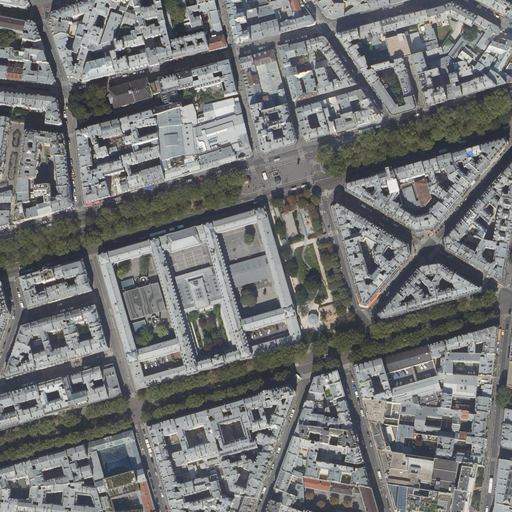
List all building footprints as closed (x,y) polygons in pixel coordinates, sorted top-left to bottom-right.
[(27,0),(12,0),(12,6),(19,7),(25,9),(29,4),(27,0)] [(89,29),(97,0),(92,0),(74,7),(52,14),(51,20),(70,24),(81,27),(89,29)] [(110,8),(112,2),(112,0),(97,0),(89,29),(88,31),(90,32),(89,37),(86,36),(85,40),(82,48),(89,50),(96,53),(98,46),(103,31),(95,28),(99,16),(107,19),(110,8)] [(132,0),(135,7),(137,17),(141,30),(151,28),(153,28),(153,25),(147,26),(146,22),(152,21),(149,7),(147,7),(148,10),(143,11),(142,5),(143,5),(142,0),(132,0)] [(151,0),(152,3),(154,3),(155,8),(151,9),(150,7),(149,7),(152,21),(158,20),(160,26),(161,26),(166,24),(161,0),(151,0)] [(161,0),(166,24),(174,60),(175,59),(183,57),(184,57),(199,53),(209,51),(205,34),(174,41),(174,39),(175,38),(173,31),(175,31),(173,24),(172,24),(166,0),(161,0)] [(179,0),(180,4),(179,5),(179,7),(181,7),(184,22),(189,20),(190,23),(184,24),(187,32),(204,29),(201,17),(194,19),(192,13),(199,11),(198,6),(187,9),(184,0),(179,0)] [(230,20),(246,16),(245,11),(241,0),(226,0),(225,1),(227,9),(230,20)] [(241,0),(245,11),(256,8),(256,6),(258,5),(268,3),(269,3),(271,2),(277,0),(259,0),(260,1),(248,4),(247,0),(241,0)] [(288,0),(279,0),(277,0),(271,2),(274,13),(276,19),(280,33),(289,31),(298,29),(288,0)] [(300,0),(288,0),(298,29),(305,27),(314,24),(315,22),(307,10),(300,0)] [(344,0),(320,0),(317,3),(327,17),(330,18),(333,19),(341,17),(345,16),(344,14),(345,2),(344,0)] [(371,9),(368,0),(364,0),(355,7),(344,14),(345,16),(360,12),(371,9)] [(389,0),(368,0),(371,9),(371,10),(382,7),(390,5),(389,0)] [(511,0),(475,0),(491,8),(511,20),(511,0)] [(217,9),(215,2),(198,6),(199,11),(200,13),(209,11),(210,13),(200,15),(201,17),(204,29),(205,34),(209,51),(209,52),(218,50),(226,48),(224,37),(220,22),(217,9)] [(271,2),(269,3),(270,6),(260,9),(258,5),(256,6),(256,8),(259,17),(274,13),(271,2)] [(444,4),(444,5),(448,19),(452,32),(453,31),(458,22),(457,21),(458,19),(472,27),(474,24),(478,16),(464,8),(453,2),(444,4)] [(435,7),(427,10),(432,29),(433,28),(434,28),(433,23),(448,19),(444,5),(435,7)] [(256,8),(245,11),(246,16),(248,24),(248,25),(253,23),(252,19),(254,18),(256,18),(257,24),(248,27),(248,28),(252,41),(258,39),(264,38),(260,23),(259,17),(256,8)] [(415,12),(403,15),(407,26),(421,22),(421,24),(423,24),(424,27),(421,28),(423,33),(426,32),(427,35),(424,36),(425,40),(427,39),(427,40),(432,39),(433,41),(422,44),(418,32),(409,35),(406,36),(412,55),(439,47),(433,28),(432,29),(427,10),(427,9),(415,12)] [(114,42),(115,41),(122,16),(112,13),(102,45),(114,42)] [(137,17),(126,13),(123,23),(136,27),(137,32),(132,33),(133,37),(122,40),(123,42),(125,50),(145,45),(143,38),(137,39),(137,37),(142,35),(141,30),(137,17)] [(407,26),(403,15),(392,18),(381,21),(384,36),(387,36),(386,32),(395,30),(396,33),(408,30),(407,26)] [(0,29),(19,33),(15,50),(21,51),(23,41),(25,34),(25,32),(27,22),(26,22),(0,16),(0,29)] [(246,16),(230,20),(233,33),(236,45),(244,43),(252,41),(248,28),(247,28),(247,30),(243,31),(241,24),(246,23),(246,24),(248,24),(246,16)] [(478,16),(474,24),(486,32),(484,34),(482,32),(481,34),(477,32),(471,42),(470,41),(462,51),(478,62),(481,58),(482,56),(492,42),(487,39),(493,31),(497,35),(498,35),(500,31),(499,27),(494,24),(485,19),(478,16)] [(276,19),(260,23),(264,38),(272,35),(280,33),(276,19)] [(67,36),(70,24),(51,20),(50,26),(52,32),(54,38),(63,35),(67,36)] [(360,38),(361,41),(361,43),(362,47),(365,56),(368,67),(371,66),(390,61),(391,61),(384,36),(380,21),(368,25),(357,27),(360,38)] [(31,22),(27,22),(25,32),(28,32),(30,36),(26,36),(26,34),(25,34),(23,41),(36,43),(42,41),(39,33),(36,23),(31,22)] [(174,60),(166,24),(161,26),(162,29),(156,30),(156,27),(153,28),(151,28),(153,38),(153,39),(163,36),(164,39),(162,40),(164,48),(158,50),(157,46),(155,47),(156,51),(159,63),(164,62),(166,62),(174,60)] [(469,40),(465,38),(467,34),(471,28),(467,26),(466,28),(465,27),(461,34),(463,36),(449,55),(455,59),(469,40)] [(88,31),(89,29),(81,27),(77,38),(85,40),(86,36),(87,35),(84,34),(85,32),(88,32),(88,31)] [(360,38),(357,27),(351,29),(337,33),(336,35),(345,47),(347,50),(354,46),(361,43),(361,41),(353,44),(351,41),(352,40),(360,38)] [(151,28),(141,30),(142,35),(143,38),(145,45),(146,48),(150,66),(150,67),(154,66),(159,65),(159,63),(156,51),(155,52),(154,50),(153,50),(152,49),(150,49),(148,39),(153,38),(151,28)] [(408,30),(396,33),(387,36),(384,36),(391,61),(394,60),(403,58),(404,58),(407,57),(412,56),(412,55),(406,36),(409,35),(408,30)] [(484,60),(481,58),(478,62),(499,74),(500,72),(502,74),(501,77),(507,83),(511,81),(511,34),(509,33),(505,34),(499,43),(493,41),(492,42),(482,56),(486,58),(484,60)] [(69,37),(67,36),(63,35),(54,38),(57,47),(58,51),(78,54),(79,49),(82,50),(82,48),(85,40),(77,38),(72,37),(71,40),(74,41),(76,40),(77,40),(73,52),(68,51),(66,49),(69,37)] [(329,43),(326,38),(323,37),(313,39),(305,41),(313,70),(325,67),(331,65),(342,62),(336,53),(329,43)] [(442,46),(441,47),(443,54),(448,52),(454,44),(447,39),(442,46)] [(42,41),(36,43),(23,41),(21,51),(23,51),(27,51),(46,53),(44,46),(42,41)] [(117,41),(115,41),(114,42),(117,53),(111,54),(116,74),(124,72),(130,71),(126,56),(125,50),(123,42),(118,43),(117,41)] [(312,70),(313,70),(305,41),(291,45),(279,48),(287,77),(312,70)] [(117,53),(114,42),(102,45),(98,46),(96,53),(103,52),(105,61),(96,63),(96,62),(95,62),(95,63),(93,63),(92,62),(91,62),(89,63),(88,62),(83,81),(83,83),(102,78),(116,74),(111,54),(117,53)] [(359,48),(362,47),(361,43),(354,46),(347,50),(352,58),(360,69),(366,68),(368,67),(365,56),(362,57),(357,49),(359,48)] [(3,48),(0,47),(0,58),(9,59),(10,49),(6,49),(5,51),(2,51),(1,51),(2,49),(3,49),(3,48)] [(441,47),(439,47),(412,55),(412,56),(415,68),(417,74),(438,68),(446,65),(454,63),(449,56),(429,64),(430,69),(428,70),(423,55),(426,54),(427,58),(443,54),(441,47)] [(89,50),(82,48),(82,50),(80,55),(79,61),(81,62),(80,63),(79,64),(80,65),(79,66),(78,66),(77,66),(76,69),(73,78),(76,80),(79,81),(89,50)] [(135,54),(126,56),(130,71),(140,68),(150,66),(146,48),(140,50),(140,53),(141,56),(139,57),(138,53),(137,53),(137,54),(135,54)] [(26,62),(27,51),(23,51),(23,53),(14,52),(14,50),(10,49),(9,59),(9,61),(26,63),(26,62)] [(259,83),(246,87),(247,93),(248,97),(267,93),(284,89),(275,57),(273,50),(263,52),(258,54),(252,55),(259,83)] [(48,58),(46,53),(27,51),(26,62),(39,64),(39,62),(34,62),(34,57),(39,57),(39,59),(40,59),(40,57),(41,58),(42,58),(41,64),(50,65),(48,58)] [(80,55),(78,54),(58,51),(61,60),(65,71),(68,78),(73,78),(76,69),(74,69),(72,63),(74,62),(74,64),(77,65),(79,61),(80,55)] [(462,51),(458,57),(464,61),(470,64),(472,60),(473,61),(473,62),(477,65),(475,68),(481,71),(482,72),(484,68),(490,71),(487,76),(497,86),(500,85),(507,83),(501,77),(501,76),(498,79),(497,77),(499,74),(478,62),(462,51)] [(246,87),(259,83),(252,55),(246,57),(239,59),(241,65),(244,78),(246,87)] [(407,71),(404,58),(403,58),(394,60),(395,63),(390,64),(390,61),(371,66),(372,68),(370,69),(367,70),(366,68),(360,69),(366,78),(371,85),(381,79),(376,72),(391,68),(394,68),(396,74),(407,71)] [(217,65),(218,69),(219,74),(222,73),(224,79),(220,80),(221,84),(225,83),(226,86),(225,87),(225,88),(226,88),(226,89),(227,93),(224,93),(225,97),(238,94),(234,78),(230,61),(223,63),(217,65)] [(477,92),(470,64),(464,61),(454,64),(456,71),(458,78),(469,75),(471,78),(469,78),(469,81),(460,84),(463,96),(470,94),(477,92)] [(41,64),(39,64),(26,62),(26,63),(25,66),(24,82),(31,83),(38,84),(40,73),(40,66),(41,64)] [(342,62),(331,65),(341,80),(340,81),(338,79),(337,79),(332,80),(331,80),(331,81),(329,82),(325,67),(313,70),(312,70),(319,95),(327,93),(347,87),(357,84),(357,83),(348,71),(342,62)] [(9,63),(9,64),(7,81),(16,82),(24,82),(25,66),(23,66),(23,70),(15,70),(15,67),(13,67),(11,66),(10,66),(10,63),(9,63)] [(6,65),(0,64),(0,79),(7,81),(9,64),(6,64),(6,65)] [(41,64),(40,66),(42,66),(43,72),(42,73),(40,73),(38,84),(53,86),(54,84),(56,82),(53,72),(50,65),(41,64)] [(475,68),(470,64),(477,92),(486,89),(497,86),(487,76),(486,75),(482,76),(482,77),(481,77),(482,77),(482,78),(481,78),(481,77),(480,77),(479,77),(478,72),(481,71),(475,68)] [(213,70),(218,69),(217,65),(207,67),(191,71),(194,86),(195,87),(195,90),(221,84),(220,80),(219,74),(214,75),(213,70)] [(446,65),(438,68),(440,75),(441,77),(443,84),(443,86),(448,100),(452,99),(456,98),(449,73),(446,65)] [(438,68),(417,74),(426,105),(428,106),(441,102),(448,100),(443,86),(438,87),(437,89),(437,90),(435,91),(431,78),(430,77),(429,78),(428,76),(432,75),(432,76),(434,77),(440,75),(438,68)] [(319,95),(312,70),(287,77),(290,90),(293,101),(295,102),(307,98),(319,95)] [(159,80),(148,83),(152,96),(161,93),(165,108),(157,110),(152,111),(154,118),(156,117),(176,111),(180,110),(182,109),(181,104),(179,104),(176,92),(195,87),(194,86),(191,71),(182,74),(166,78),(159,80)] [(400,107),(381,79),(371,85),(377,95),(387,109),(391,114),(394,116),(403,113),(415,110),(417,107),(414,96),(409,79),(407,71),(396,74),(408,105),(400,107)] [(456,71),(449,73),(456,98),(459,97),(463,96),(460,84),(458,78),(456,71)] [(153,98),(152,96),(148,83),(147,79),(128,84),(109,90),(111,95),(109,96),(111,105),(113,104),(115,109),(119,108),(120,109),(120,108),(120,107),(129,105),(129,106),(130,106),(130,105),(138,102),(138,103),(139,103),(139,102),(147,100),(147,101),(148,100),(148,99),(153,98)] [(284,89),(267,93),(269,100),(272,108),(288,104),(285,95),(284,89)] [(350,101),(354,100),(354,101),(357,99),(359,102),(360,101),(363,109),(365,109),(365,111),(357,113),(354,114),(353,114),(357,126),(366,123),(378,120),(379,117),(374,108),(364,94),(361,89),(347,93),(350,101)] [(27,95),(7,93),(6,107),(16,108),(16,107),(27,108),(27,109),(36,110),(38,97),(27,95)] [(267,93),(248,97),(249,102),(250,105),(269,100),(267,93)] [(347,93),(336,96),(338,104),(341,103),(344,114),(342,115),(346,129),(352,128),(357,126),(353,114),(354,114),(353,112),(350,101),(347,93)] [(342,115),(338,104),(336,96),(328,99),(320,101),(322,107),(326,106),(326,108),(325,109),(325,108),(325,109),(324,108),(323,108),(330,134),(332,133),(341,131),(346,129),(342,115)] [(38,97),(36,110),(36,113),(42,113),(43,110),(47,110),(46,114),(48,114),(46,125),(60,127),(63,125),(61,112),(59,103),(55,98),(45,97),(38,97)] [(204,118),(197,120),(197,124),(189,125),(191,155),(200,154),(206,152),(211,168),(215,167),(228,163),(235,161),(240,160),(245,158),(250,157),(250,156),(252,154),(246,128),(242,113),(239,98),(233,100),(233,99),(204,106),(204,118)] [(269,100),(250,105),(251,109),(252,113),(259,111),(262,110),(272,108),(269,100)] [(322,107),(320,101),(297,108),(296,110),(304,140),(306,141),(317,137),(330,134),(323,108),(322,107)] [(269,140),(272,139),(273,141),(270,142),(272,150),(275,150),(277,149),(296,144),(298,140),(294,128),(290,112),(288,104),(272,108),(262,110),(263,115),(265,123),(266,125),(268,125),(269,127),(266,128),(267,129),(269,136),(269,140)] [(182,109),(180,110),(180,113),(176,113),(176,111),(156,117),(157,127),(158,134),(159,140),(161,158),(162,168),(162,169),(163,172),(165,181),(172,179),(181,177),(182,177),(186,175),(190,174),(191,174),(206,170),(211,168),(206,152),(200,154),(191,155),(189,125),(197,124),(197,120),(196,114),(196,113),(192,106),(182,109)] [(140,115),(128,118),(132,131),(133,132),(133,134),(134,136),(128,137),(124,138),(126,145),(133,144),(134,147),(148,143),(152,142),(159,140),(158,134),(141,139),(138,130),(145,128),(157,127),(156,117),(154,118),(152,111),(140,115)] [(259,111),(252,113),(256,128),(261,151),(263,152),(265,153),(267,152),(272,150),(270,142),(268,142),(266,137),(269,136),(267,129),(264,130),(263,123),(265,123),(263,115),(261,116),(259,111)] [(124,119),(119,121),(123,134),(132,131),(128,118),(124,119)] [(3,178),(3,177),(3,176),(3,175),(4,167),(7,148),(9,131),(10,120),(0,119),(0,178),(0,179),(1,179),(2,179),(2,178),(3,178)] [(109,123),(101,126),(105,141),(106,145),(114,143),(115,148),(107,150),(109,157),(119,154),(119,152),(127,149),(126,145),(124,138),(124,139),(123,135),(123,134),(119,121),(109,123)] [(94,127),(89,129),(91,138),(93,143),(93,144),(94,144),(95,147),(96,150),(96,152),(97,155),(98,160),(101,158),(103,159),(105,159),(105,158),(109,157),(107,150),(107,148),(100,150),(98,141),(97,141),(96,138),(99,137),(99,139),(101,139),(102,140),(103,141),(105,141),(101,126),(94,127)] [(88,139),(91,138),(89,129),(77,132),(77,140),(78,149),(89,147),(88,140),(88,139)] [(41,153),(41,152),(41,151),(40,151),(41,146),(50,147),(51,158),(54,158),(67,158),(66,148),(65,139),(62,136),(28,132),(25,134),(24,144),(22,155),(19,180),(29,180),(33,180),(34,186),(34,188),(51,187),(47,158),(46,158),(46,167),(44,179),(37,180),(37,176),(38,176),(38,175),(39,174),(39,173),(38,172),(38,171),(38,168),(39,168),(39,167),(40,166),(40,165),(40,164),(39,164),(39,163),(40,156),(41,155),(41,154),(41,153)] [(497,158),(509,144),(505,139),(482,146),(479,146),(483,157),(491,164),(497,158)] [(161,158),(159,140),(152,142),(153,147),(154,147),(155,149),(139,154),(139,151),(140,151),(140,150),(139,148),(149,146),(148,143),(134,147),(133,148),(134,151),(135,153),(138,164),(161,158)] [(473,148),(465,151),(469,166),(476,162),(475,160),(474,161),(473,158),(476,158),(477,161),(479,159),(483,157),(479,146),(473,148)] [(96,150),(95,147),(92,147),(89,147),(78,149),(79,154),(80,160),(97,155),(96,152),(91,153),(90,151),(96,150)] [(452,154),(450,155),(456,174),(460,171),(458,164),(463,163),(464,169),(466,168),(469,166),(465,151),(463,151),(452,154)] [(120,158),(121,160),(124,172),(125,173),(126,176),(130,191),(136,190),(145,187),(141,174),(139,174),(137,170),(131,171),(131,170),(132,169),(132,168),(131,168),(130,167),(138,164),(135,153),(120,158)] [(98,162),(98,160),(97,155),(80,160),(80,164),(81,170),(93,167),(92,163),(98,162)] [(443,182),(448,179),(456,174),(450,155),(445,156),(436,159),(443,182)] [(491,164),(483,157),(479,159),(481,160),(480,162),(479,162),(478,163),(476,161),(476,162),(469,166),(481,176),(486,170),(491,164)] [(67,158),(54,158),(58,190),(70,188),(69,173),(67,158)] [(427,161),(422,163),(426,178),(429,177),(431,183),(429,184),(429,182),(427,182),(430,191),(439,185),(443,182),(436,159),(427,161)] [(121,160),(98,167),(100,172),(102,171),(103,173),(105,177),(110,176),(124,172),(121,160)] [(411,166),(410,166),(411,172),(411,173),(413,179),(412,179),(413,179),(414,182),(420,180),(419,178),(423,176),(424,179),(426,178),(422,163),(411,166)] [(501,176),(509,183),(510,183),(511,183),(511,163),(511,164),(501,176)] [(98,166),(93,167),(81,170),(81,174),(82,179),(100,174),(100,172),(98,167),(98,166)] [(407,167),(404,168),(409,183),(404,185),(400,186),(397,186),(400,195),(403,205),(403,206),(419,202),(422,211),(427,210),(428,209),(435,200),(431,197),(431,196),(430,191),(427,182),(426,178),(424,179),(420,180),(414,182),(413,179),(412,179),(413,179),(411,173),(411,172),(410,166),(407,167)] [(469,166),(466,168),(470,172),(466,176),(460,171),(456,174),(471,187),(476,181),(481,176),(469,166)] [(162,168),(141,174),(145,187),(155,184),(165,181),(163,172),(162,169),(162,168)] [(393,171),(397,186),(400,186),(399,183),(403,182),(404,185),(409,183),(404,168),(403,168),(393,171)] [(385,174),(377,176),(382,192),(383,193),(385,193),(384,188),(391,186),(391,185),(392,184),(392,186),(394,194),(395,194),(400,195),(397,186),(393,171),(385,174)] [(103,173),(100,174),(82,179),(83,185),(83,190),(89,189),(93,188),(96,187),(102,186),(102,185),(106,183),(105,177),(103,173)] [(119,178),(126,176),(125,173),(118,175),(118,177),(113,178),(115,184),(118,195),(120,194),(123,193),(119,178)] [(471,187),(456,174),(448,179),(455,185),(452,188),(451,189),(461,198),(466,193),(471,187)] [(110,176),(105,177),(106,183),(110,197),(112,197),(116,196),(118,195),(115,184),(113,185),(110,176)] [(125,193),(130,191),(126,176),(119,178),(123,193),(125,193)] [(372,177),(364,180),(367,191),(371,191),(375,192),(382,192),(377,176),(372,177)] [(507,187),(509,183),(501,176),(496,181),(489,189),(497,196),(500,199),(501,199),(503,195),(504,194),(502,193),(503,192),(503,191),(504,189),(506,190),(507,187)] [(29,180),(19,180),(18,187),(18,194),(29,193),(29,180)] [(361,200),(367,191),(364,180),(357,182),(346,185),(346,191),(354,196),(361,200)] [(110,197),(106,183),(102,185),(102,186),(96,187),(99,200),(105,198),(110,197)] [(511,183),(510,183),(509,183),(507,187),(510,187),(509,190),(508,196),(503,195),(501,199),(511,201),(511,183)] [(439,185),(430,191),(431,196),(434,195),(442,203),(440,205),(449,212),(455,205),(461,198),(451,189),(450,189),(447,192),(446,192),(445,192),(444,190),(439,185)] [(51,187),(34,188),(35,193),(36,197),(46,197),(46,200),(42,201),(42,202),(37,203),(37,205),(38,207),(40,217),(48,215),(53,214),(52,201),(51,191),(52,191),(52,190),(51,187)] [(99,200),(96,187),(93,188),(93,192),(90,192),(89,189),(83,190),(85,202),(87,204),(92,202),(93,202),(96,201),(99,200)] [(70,188),(58,190),(59,198),(58,198),(58,199),(57,199),(57,200),(52,201),(53,214),(63,211),(70,209),(72,205),(71,196),(70,188)] [(496,197),(497,196),(489,189),(484,195),(478,202),(487,209),(490,205),(494,209),(492,212),(493,213),(493,214),(494,215),(498,206),(501,199),(500,199),(498,201),(496,199),(497,198),(496,197)] [(0,194),(0,228),(4,228),(10,226),(11,212),(0,212),(0,209),(2,210),(1,203),(12,203),(13,192),(11,191),(0,194)] [(370,193),(371,191),(367,191),(361,200),(368,204),(373,207),(381,194),(382,192),(375,192),(373,195),(370,193)] [(35,193),(31,193),(29,193),(18,194),(15,224),(15,225),(20,223),(26,221),(24,211),(22,205),(33,202),(37,200),(36,197),(35,193)] [(383,213),(395,194),(394,194),(390,193),(387,199),(385,197),(381,194),(373,207),(378,210),(383,213)] [(394,203),(400,195),(395,194),(383,213),(392,219),(394,220),(401,208),(402,207),(397,204),(394,203)] [(511,201),(501,199),(498,206),(500,207),(500,211),(511,212),(511,201)] [(440,205),(435,200),(428,209),(429,212),(433,207),(432,206),(434,204),(436,206),(429,214),(430,215),(439,224),(444,218),(449,212),(440,205)] [(493,214),(487,209),(478,202),(474,206),(470,212),(478,219),(480,217),(482,219),(481,220),(483,221),(483,220),(488,224),(486,226),(488,228),(494,215),(493,214)] [(348,222),(352,224),(357,215),(348,210),(338,204),(333,208),(336,218),(339,229),(349,226),(348,222)] [(38,207),(24,211),(26,221),(33,219),(40,217),(38,207)] [(296,318),(297,318),(279,255),(266,212),(265,208),(254,211),(254,212),(214,223),(203,226),(203,227),(196,228),(194,229),(191,229),(191,230),(172,235),(167,237),(160,239),(160,238),(149,241),(150,242),(109,254),(109,253),(98,256),(107,290),(110,297),(124,346),(129,366),(130,366),(133,377),(137,390),(188,375),(188,377),(199,374),(199,373),(213,369),(218,368),(228,365),(227,364),(241,361),(242,361),(253,358),(252,357),(293,345),(303,342),(300,330),(296,318)] [(406,211),(401,208),(394,220),(399,223),(407,227),(414,216),(415,214),(407,209),(406,211)] [(511,212),(500,211),(498,210),(497,219),(495,219),(495,221),(497,222),(511,224),(511,212)] [(478,219),(470,212),(466,216),(461,221),(470,229),(473,227),(478,231),(478,232),(479,232),(474,237),(482,242),(483,242),(487,231),(477,222),(476,221),(478,219)] [(425,231),(429,230),(434,229),(439,224),(430,215),(429,214),(417,218),(414,216),(407,227),(415,232),(421,232),(425,231)] [(364,219),(357,215),(352,224),(351,225),(354,229),(355,227),(359,229),(357,233),(358,235),(361,239),(371,223),(364,219)] [(462,239),(470,229),(461,221),(458,225),(453,231),(462,239)] [(511,232),(511,224),(497,222),(495,232),(511,235),(511,232)] [(377,227),(371,223),(361,239),(364,243),(366,239),(376,245),(384,231),(377,227)] [(351,225),(349,226),(339,229),(341,235),(343,244),(361,239),(358,235),(352,236),(350,230),(352,230),(354,232),(355,231),(354,229),(351,225)] [(391,235),(384,231),(376,245),(378,246),(373,254),(374,258),(383,257),(388,248),(389,248),(391,249),(397,239),(391,235)] [(461,241),(462,239),(453,231),(448,236),(444,240),(446,250),(450,253),(457,257),(463,246),(459,244),(460,243),(461,242),(461,241)] [(511,235),(495,232),(493,244),(509,247),(510,242),(511,235)] [(479,247),(482,242),(474,237),(469,235),(467,240),(479,247)] [(360,244),(364,243),(361,239),(343,244),(346,252),(348,260),(363,255),(360,244)] [(397,239),(391,249),(393,251),(392,253),(396,256),(392,260),(401,267),(406,261),(411,256),(410,250),(409,246),(404,243),(397,239)] [(486,249),(482,242),(479,247),(477,251),(479,252),(477,256),(475,254),(470,264),(476,268),(483,272),(489,263),(490,260),(491,259),(484,255),(483,257),(482,256),(486,249)] [(490,243),(483,242),(482,242),(486,249),(496,251),(495,252),(494,251),(493,255),(495,255),(494,259),(507,261),(508,253),(509,247),(493,244),(490,243)] [(464,245),(463,246),(457,257),(462,260),(470,264),(475,254),(476,252),(473,251),(474,249),(474,248),(469,245),(468,245),(467,247),(464,245)] [(363,255),(348,260),(349,263),(351,271),(367,267),(363,255)] [(384,257),(383,257),(374,258),(375,264),(379,267),(378,269),(390,280),(395,274),(401,267),(392,260),(390,262),(384,257)] [(491,259),(490,260),(494,262),(491,264),(489,263),(483,272),(490,276),(498,281),(504,279),(505,269),(507,261),(494,259),(492,259),(491,259)] [(72,264),(62,266),(66,280),(79,277),(79,278),(88,276),(86,269),(83,260),(72,264)] [(419,269),(417,271),(432,285),(434,283),(433,282),(432,283),(431,282),(430,280),(432,279),(432,280),(434,279),(435,281),(443,266),(440,264),(431,265),(421,267),(419,269)] [(58,268),(53,269),(56,281),(62,279),(62,282),(66,281),(66,280),(62,266),(58,268)] [(451,271),(443,266),(435,281),(434,283),(432,285),(439,285),(440,283),(442,279),(445,281),(451,284),(457,274),(451,271)] [(367,267),(351,271),(353,278),(356,287),(366,284),(365,281),(370,279),(370,275),(369,275),(367,267)] [(46,271),(41,273),(45,287),(46,287),(46,284),(47,284),(48,284),(52,282),(53,285),(55,284),(57,283),(56,282),(56,281),(53,269),(46,271)] [(372,276),(370,275),(370,279),(373,283),(371,285),(379,292),(384,286),(390,280),(378,269),(372,276)] [(412,278),(406,284),(418,294),(423,291),(418,287),(418,288),(416,286),(417,285),(417,286),(419,286),(420,285),(421,285),(421,284),(421,282),(420,282),(420,281),(423,283),(422,283),(428,288),(432,285),(417,271),(412,278)] [(45,288),(45,287),(41,273),(38,273),(32,275),(28,276),(19,279),(20,281),(24,294),(36,291),(35,286),(41,284),(42,289),(45,288)] [(457,274),(451,284),(454,286),(453,286),(453,287),(454,289),(450,290),(453,301),(465,297),(481,293),(482,289),(467,280),(457,274)] [(88,276),(79,278),(78,280),(77,280),(76,282),(77,286),(69,288),(68,284),(67,284),(66,283),(67,283),(66,281),(62,282),(58,283),(57,283),(55,284),(60,300),(75,296),(92,291),(90,282),(88,276)] [(0,320),(8,323),(11,315),(2,284),(0,284),(0,320)] [(55,284),(53,285),(46,287),(45,287),(45,288),(50,304),(55,302),(60,300),(55,284)] [(366,284),(356,287),(358,295),(361,305),(367,306),(374,298),(379,292),(371,285),(370,287),(366,284)] [(414,297),(418,294),(406,284),(402,289),(397,295),(404,301),(407,297),(408,298),(411,295),(414,297)] [(438,305),(432,285),(428,288),(430,295),(431,295),(431,298),(430,298),(430,297),(429,296),(428,296),(427,296),(426,297),(425,297),(425,298),(426,300),(424,300),(424,297),(423,291),(418,294),(422,309),(431,307),(438,305)] [(439,288),(439,285),(432,285),(438,305),(446,303),(453,301),(450,290),(450,289),(444,291),(440,292),(439,288)] [(50,304),(45,288),(42,289),(43,294),(38,296),(36,291),(24,294),(26,302),(28,310),(40,306),(50,304)] [(418,294),(414,297),(414,301),(410,302),(411,303),(406,304),(406,305),(409,313),(415,312),(422,309),(418,294)] [(401,304),(404,301),(397,295),(388,305),(378,316),(382,321),(394,318),(397,317),(409,313),(406,305),(402,306),(401,304)] [(87,308),(81,310),(84,322),(88,321),(91,331),(103,328),(100,316),(96,306),(87,308)] [(72,313),(65,315),(67,322),(70,321),(71,325),(68,326),(71,337),(79,335),(77,327),(78,325),(85,323),(84,322),(81,310),(72,313)] [(308,321),(311,324),(315,325),(318,322),(319,318),(316,314),(312,314),(308,317),(308,321)] [(58,317),(52,319),(55,332),(64,329),(66,338),(71,337),(68,326),(67,322),(65,315),(58,317)] [(382,321),(378,316),(377,317),(377,319),(380,323),(381,324),(395,320),(394,318),(382,321)] [(45,321),(38,322),(45,344),(50,343),(48,334),(55,332),(52,319),(45,321)] [(28,325),(24,327),(23,328),(21,329),(19,335),(17,343),(31,348),(45,344),(38,322),(28,325)] [(499,329),(496,327),(482,331),(471,334),(475,348),(475,355),(481,355),(483,355),(496,356),(497,343),(499,329)] [(90,341),(94,354),(98,353),(109,350),(106,337),(103,328),(91,331),(94,340),(90,341),(90,340),(90,341)] [(79,334),(79,335),(71,337),(78,359),(86,356),(94,354),(90,341),(80,344),(80,342),(80,339),(79,339),(78,338),(79,337),(80,337),(79,334)] [(464,336),(457,338),(460,349),(467,347),(468,346),(470,347),(469,349),(469,355),(475,355),(475,348),(471,334),(464,336)] [(71,337),(66,338),(69,347),(60,349),(64,363),(70,361),(78,359),(71,337)] [(457,338),(450,340),(443,342),(447,355),(452,355),(451,352),(460,349),(457,338)] [(436,344),(429,346),(433,361),(438,377),(440,387),(443,387),(445,375),(446,362),(447,355),(443,342),(436,344)] [(17,343),(14,351),(11,360),(22,364),(23,364),(23,367),(25,374),(31,372),(37,370),(33,355),(31,348),(17,343)] [(53,352),(50,343),(45,344),(46,351),(51,366),(57,365),(64,363),(60,349),(53,352)] [(382,360),(386,375),(429,362),(433,361),(429,346),(425,347),(419,349),(404,353),(382,360)] [(46,351),(33,355),(37,370),(43,369),(51,366),(46,351)] [(452,355),(447,355),(446,362),(453,363),(480,363),(480,360),(481,355),(475,355),(469,355),(452,355)] [(495,366),(496,356),(483,355),(483,360),(480,360),(480,363),(479,377),(493,378),(495,366)] [(20,365),(23,364),(22,364),(11,360),(8,367),(5,376),(8,379),(14,377),(25,374),(23,367),(19,368),(19,367),(19,366),(20,365)] [(377,361),(372,362),(376,376),(379,375),(380,373),(381,374),(380,375),(381,377),(380,377),(382,385),(383,385),(389,383),(386,375),(382,360),(377,361)] [(376,376),(372,362),(364,365),(353,368),(359,386),(372,382),(371,379),(368,377),(368,376),(369,376),(370,376),(372,376),(372,377),(376,376)] [(453,363),(446,362),(445,375),(453,375),(453,363)] [(106,366),(100,368),(103,379),(106,387),(109,400),(114,398),(123,396),(118,380),(113,364),(106,366)] [(89,371),(82,373),(85,385),(87,384),(88,387),(86,387),(91,405),(100,402),(109,400),(106,387),(95,390),(94,389),(94,387),(95,387),(94,384),(93,385),(93,384),(93,382),(103,379),(100,368),(89,371)] [(309,393),(325,395),(323,387),(329,386),(330,386),(333,396),(326,399),(327,403),(345,398),(342,387),(338,372),(325,376),(315,379),(312,385),(309,393)] [(91,405),(86,387),(85,385),(82,373),(72,376),(63,379),(65,386),(67,385),(67,388),(66,388),(72,410),(81,408),(91,405)] [(426,380),(391,391),(392,396),(392,398),(393,399),(393,403),(398,404),(441,391),(440,387),(438,377),(431,379),(429,374),(424,375),(426,380)] [(492,388),(493,378),(479,377),(453,375),(445,375),(443,387),(443,391),(443,395),(452,396),(454,396),(470,397),(476,398),(491,400),(492,388)] [(65,386),(63,379),(57,380),(44,384),(38,386),(42,402),(47,418),(60,414),(72,410),(66,388),(65,386)] [(389,383),(383,385),(384,392),(375,395),(374,393),(375,393),(372,385),(372,382),(359,386),(361,394),(363,400),(372,401),(372,398),(374,398),(375,401),(387,403),(386,400),(389,399),(389,398),(392,398),(392,396),(391,391),(389,383)] [(31,388),(25,390),(28,402),(37,399),(38,403),(42,402),(38,386),(31,388)] [(279,389),(272,391),(275,401),(275,403),(294,398),(295,397),(296,394),(289,386),(279,389)] [(18,391),(12,393),(16,406),(16,408),(17,409),(21,408),(20,404),(28,402),(25,390),(18,391)] [(265,393),(260,395),(262,404),(266,403),(266,402),(266,401),(267,400),(269,399),(270,402),(275,401),(272,391),(265,393)] [(441,391),(398,404),(401,404),(441,409),(443,395),(443,391),(441,391)] [(0,407),(5,409),(10,407),(10,408),(13,408),(13,407),(16,406),(12,393),(3,396),(0,396),(0,407)] [(326,399),(325,395),(309,393),(308,397),(306,402),(322,404),(327,403),(326,399)] [(266,417),(264,410),(262,404),(260,395),(250,398),(244,400),(253,433),(269,429),(268,424),(266,419),(266,417)] [(451,404),(452,396),(443,395),(441,409),(462,412),(490,415),(490,407),(491,400),(476,398),(475,408),(471,407),(451,404)] [(275,403),(275,401),(270,402),(266,403),(262,404),(264,410),(273,407),(273,406),(276,405),(276,406),(278,406),(276,413),(271,414),(272,416),(286,421),(289,412),(294,398),(275,403)] [(346,400),(345,398),(327,403),(328,407),(329,407),(332,406),(347,402),(346,400)] [(233,403),(225,405),(230,423),(241,420),(246,438),(236,441),(241,458),(246,457),(244,452),(253,450),(254,454),(255,454),(259,454),(256,444),(256,441),(253,442),(252,437),(254,437),(254,435),(253,433),(244,400),(233,403)] [(375,401),(372,401),(363,400),(365,407),(368,417),(369,423),(398,427),(398,425),(399,414),(401,404),(398,404),(393,403),(387,403),(375,401)] [(42,402),(38,403),(39,407),(30,409),(34,421),(40,419),(47,418),(42,402)] [(305,405),(303,410),(314,412),(319,412),(322,413),(325,413),(330,414),(329,407),(328,407),(327,403),(322,404),(306,402),(305,405)] [(349,409),(347,402),(332,406),(332,410),(335,410),(336,411),(337,411),(337,412),(336,413),(336,415),(337,415),(339,415),(342,415),(350,414),(349,409)] [(401,404),(399,414),(414,417),(413,427),(398,425),(398,427),(396,442),(396,444),(397,444),(395,453),(412,456),(412,449),(404,448),(404,446),(405,437),(413,438),(413,434),(458,440),(460,432),(452,431),(451,434),(440,432),(441,429),(423,426),(424,417),(442,420),(442,416),(453,417),(453,420),(461,421),(462,412),(441,409),(401,404)] [(217,407),(207,410),(218,447),(221,447),(222,451),(219,451),(223,463),(228,462),(226,458),(235,455),(236,460),(237,459),(240,459),(241,458),(236,441),(226,444),(221,426),(230,423),(225,405),(217,407)] [(5,409),(0,407),(0,430),(5,430),(21,425),(18,412),(8,414),(8,413),(6,414),(6,415),(4,416),(4,414),(5,409)] [(22,411),(21,408),(17,409),(18,412),(21,425),(27,423),(34,421),(30,409),(22,411)] [(195,429),(205,426),(210,443),(200,446),(204,459),(205,462),(206,468),(214,466),(222,464),(223,463),(219,451),(218,447),(207,410),(199,412),(191,415),(195,429)] [(314,414),(314,412),(303,410),(302,414),(299,422),(300,422),(300,427),(311,428),(311,426),(312,426),(313,424),(311,424),(312,422),(314,423),(318,424),(317,429),(323,430),(325,416),(322,416),(322,413),(319,412),(319,415),(314,414)] [(511,411),(505,410),(504,418),(503,425),(511,427),(511,411)] [(490,415),(462,412),(461,421),(472,422),(471,433),(460,432),(458,440),(466,442),(467,438),(474,439),(474,437),(476,436),(475,439),(487,440),(488,431),(490,415)] [(336,415),(330,414),(325,413),(325,416),(323,430),(329,430),(329,427),(331,427),(331,431),(349,433),(355,431),(352,423),(350,414),(342,415),(339,415),(338,420),(333,419),(333,416),(337,417),(337,415),(336,415)] [(183,417),(175,419),(180,436),(181,442),(183,448),(186,457),(188,464),(204,459),(200,446),(190,449),(185,432),(195,429),(191,415),(183,417)] [(271,415),(266,417),(266,419),(272,419),(270,424),(268,424),(269,429),(272,438),(279,441),(282,432),(286,421),(272,416),(271,415)] [(166,422),(160,424),(162,430),(163,433),(164,437),(167,436),(171,435),(171,437),(172,436),(172,435),(176,434),(177,437),(180,436),(175,419),(166,422)] [(230,423),(221,426),(226,444),(246,438),(241,420),(230,423)] [(301,440),(300,427),(300,422),(299,422),(295,432),(290,445),(288,453),(298,457),(300,452),(300,447),(301,448),(310,450),(308,461),(316,463),(318,455),(315,454),(316,451),(318,451),(319,444),(316,443),(315,446),(312,445),(311,445),(312,443),(309,442),(301,440)] [(396,442),(398,427),(369,423),(371,428),(373,437),(376,447),(378,451),(395,453),(397,444),(396,444),(396,442)] [(159,431),(162,430),(160,424),(155,425),(147,427),(151,439),(154,450),(164,446),(167,446),(164,437),(163,433),(160,434),(160,432),(159,432),(159,431)] [(511,427),(503,425),(502,436),(501,446),(503,448),(511,449),(511,427)] [(313,428),(311,428),(300,427),(301,440),(309,442),(310,434),(321,436),(319,444),(329,446),(331,436),(340,438),(338,448),(353,451),(360,448),(358,441),(355,431),(349,433),(331,431),(329,430),(323,430),(317,429),(315,429),(313,428)] [(112,438),(112,437),(105,439),(105,440),(96,442),(94,443),(94,442),(85,445),(88,459),(90,465),(94,478),(95,483),(97,488),(103,511),(155,511),(152,499),(144,470),(143,470),(135,441),(133,432),(132,431),(123,434),(123,435),(119,436),(112,438)] [(254,435),(254,437),(256,441),(256,444),(264,447),(262,455),(273,456),(276,449),(279,441),(272,438),(260,434),(254,435)] [(443,458),(446,459),(445,461),(459,463),(463,464),(478,466),(484,467),(485,457),(487,440),(475,439),(474,439),(467,438),(466,442),(458,440),(413,434),(413,438),(438,442),(436,460),(442,461),(443,458)] [(338,448),(329,446),(319,444),(318,451),(318,455),(316,463),(350,469),(351,464),(357,466),(358,466),(358,465),(364,464),(364,462),(360,448),(353,451),(338,448)] [(75,448),(66,450),(70,463),(72,462),(73,466),(72,466),(71,464),(70,464),(73,475),(77,474),(78,477),(74,478),(75,481),(75,482),(76,485),(85,484),(84,480),(94,478),(90,465),(79,468),(77,462),(88,459),(85,445),(75,448)] [(164,446),(154,450),(156,458),(158,465),(186,457),(183,448),(181,449),(182,451),(172,454),(172,455),(173,459),(170,460),(169,457),(170,457),(168,450),(165,450),(164,446)] [(66,450),(66,451),(59,452),(57,453),(49,455),(53,469),(63,467),(66,477),(56,480),(58,486),(69,485),(71,485),(70,482),(75,481),(74,478),(73,475),(70,464),(70,463),(66,450)] [(412,456),(395,453),(378,451),(383,471),(388,486),(389,484),(410,487),(410,489),(429,492),(430,486),(440,488),(439,493),(454,495),(454,491),(459,463),(445,461),(442,461),(436,460),(412,456)] [(302,459),(298,457),(288,453),(284,462),(281,471),(293,476),(296,477),(303,479),(303,477),(303,472),(301,474),(294,471),(297,465),(302,467),(302,460),(302,459)] [(262,455),(259,454),(255,463),(253,462),(251,461),(250,461),(248,461),(247,456),(246,457),(241,458),(240,459),(240,461),(237,462),(239,468),(243,467),(244,467),(250,465),(256,467),(257,466),(268,470),(271,462),(273,456),(262,455)] [(39,458),(31,461),(33,467),(37,466),(38,471),(35,472),(39,487),(45,485),(45,488),(56,487),(58,486),(56,480),(48,482),(45,481),(43,473),(45,472),(53,469),(49,455),(39,458)] [(188,467),(188,464),(186,457),(158,465),(160,472),(162,481),(175,477),(173,468),(181,466),(184,475),(190,473),(188,467)] [(237,462),(237,459),(236,460),(228,462),(223,463),(222,464),(227,480),(240,476),(238,472),(235,472),(235,469),(239,468),(237,462)] [(308,461),(302,460),(302,467),(303,472),(303,477),(319,480),(320,473),(329,475),(327,481),(340,484),(342,473),(352,475),(351,486),(372,490),(368,478),(366,469),(359,471),(356,470),(356,473),(353,472),(354,470),(350,469),(316,463),(308,461)] [(511,462),(500,460),(499,463),(498,472),(497,485),(496,497),(495,505),(510,508),(511,508),(511,462)] [(31,461),(23,463),(14,465),(18,479),(21,490),(27,489),(25,483),(25,478),(29,477),(31,482),(30,482),(32,489),(39,488),(39,487),(35,472),(31,473),(30,468),(33,467),(31,461)] [(219,482),(214,466),(206,468),(205,462),(202,463),(202,464),(200,464),(201,470),(206,468),(207,471),(210,470),(212,476),(193,482),(194,488),(195,488),(219,482)] [(388,486),(393,504),(395,511),(468,511),(470,507),(475,481),(478,466),(463,464),(458,492),(454,491),(454,495),(439,493),(429,492),(410,489),(388,486)] [(6,468),(0,469),(0,478),(2,478),(3,481),(1,482),(4,491),(12,491),(9,482),(18,479),(14,465),(6,468)] [(266,477),(268,470),(257,466),(256,467),(250,465),(244,467),(244,468),(244,469),(245,469),(254,473),(252,476),(251,475),(251,477),(249,477),(249,476),(245,475),(244,475),(244,477),(263,484),(266,477)] [(188,467),(190,473),(192,480),(197,479),(196,475),(199,474),(196,466),(192,467),(191,466),(188,467)] [(290,483),(293,476),(281,471),(278,480),(274,489),(297,498),(304,500),(303,487),(303,479),(296,477),(295,480),(298,481),(293,493),(289,491),(289,490),(288,490),(290,485),(291,485),(291,484),(290,483)] [(190,473),(184,475),(179,476),(181,484),(178,485),(176,477),(175,477),(162,481),(164,487),(166,494),(176,491),(180,490),(182,490),(183,491),(194,488),(193,482),(192,480),(190,473)] [(240,476),(227,480),(223,480),(226,493),(236,496),(257,500),(260,493),(263,484),(244,477),(240,476)] [(319,480),(303,477),(303,479),(303,487),(329,492),(352,496),(353,493),(359,495),(361,494),(366,511),(345,511),(337,510),(336,511),(378,511),(375,500),(372,490),(351,486),(340,484),(327,481),(319,480)] [(223,480),(219,482),(195,488),(196,494),(210,490),(212,498),(202,500),(204,509),(202,511),(211,511),(212,510),(216,511),(219,505),(220,503),(223,496),(226,493),(223,480)] [(85,484),(76,485),(73,485),(72,487),(76,488),(76,490),(72,490),(69,511),(85,511),(86,506),(77,505),(79,495),(88,496),(89,486),(89,484),(85,484)] [(69,489),(69,485),(58,486),(56,487),(55,493),(64,492),(63,505),(54,504),(53,511),(69,511),(72,490),(72,489),(71,489),(70,488),(69,489)] [(97,488),(89,486),(88,496),(91,496),(93,498),(95,506),(95,507),(86,506),(85,511),(102,511),(103,511),(97,488)] [(56,487),(45,488),(43,488),(43,491),(39,491),(38,501),(40,501),(40,505),(37,505),(36,511),(53,511),(54,504),(46,503),(47,494),(55,493),(56,487)] [(39,491),(39,488),(32,489),(31,500),(30,500),(29,500),(28,501),(20,500),(19,511),(36,511),(37,505),(38,501),(39,491)] [(196,494),(195,488),(194,488),(183,491),(182,490),(180,490),(180,493),(178,494),(176,491),(166,494),(167,498),(169,503),(177,501),(178,502),(185,500),(184,497),(196,494)] [(297,498),(274,489),(273,492),(275,493),(276,493),(277,493),(282,495),(279,504),(299,511),(304,511),(304,510),(304,508),(295,504),(297,498)] [(12,491),(4,491),(3,501),(6,502),(5,504),(2,503),(1,511),(19,511),(20,500),(11,499),(12,491)] [(234,500),(223,496),(220,503),(223,504),(222,506),(219,505),(216,511),(228,511),(229,508),(231,509),(234,500)] [(236,496),(234,500),(231,509),(231,510),(235,511),(252,511),(253,510),(257,500),(236,496)] [(177,501),(169,503),(170,508),(171,511),(175,511),(179,511),(184,511),(184,510),(190,509),(190,511),(202,511),(204,509),(202,500),(187,504),(185,500),(178,502),(177,501)] [(299,511),(279,504),(278,504),(277,507),(274,506),(275,503),(270,501),(266,511),(265,511),(282,511),(283,510),(287,511),(299,511)]
